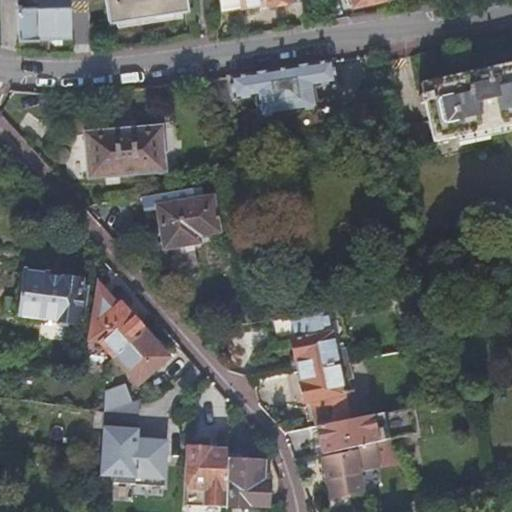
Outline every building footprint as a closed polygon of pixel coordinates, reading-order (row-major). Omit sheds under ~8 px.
[(70,38),(69,0),(38,0),(38,6),(18,6),(19,39),(70,38)] [(104,0),(107,20),(116,19),(181,10),(188,9),(186,0),(104,0)] [(220,0),(222,9),(281,0),(220,0)] [(181,10),(116,19),(117,25),(181,15),(181,10)] [(218,80),(206,81),(211,113),(234,110),(233,101),(257,98),(261,118),(318,110),(315,88),(335,85),(330,62),(218,80)] [(429,122),(401,128),(406,150),(511,127),(511,65),(421,85),(429,122)] [(161,130),(85,135),(89,177),(163,173),(161,130)] [(213,197),(157,206),(164,248),(200,242),(199,235),(219,231),(213,197)] [(79,282),(22,273),(16,316),(50,321),(49,324),(58,325),(58,329),(68,331),(69,326),(73,327),(79,282)] [(511,277),(507,279),(508,282),(479,288),(482,303),(474,305),(478,328),(491,325),(488,308),(511,303),(511,277)] [(98,278),(95,299),(108,301),(111,280),(98,278)] [(409,296),(397,298),(399,312),(426,308),(423,294),(409,296)] [(100,345),(112,359),(143,332),(122,309),(120,308),(117,308),(97,325),(104,333),(99,337),(103,342),(100,345)] [(335,316),(333,310),(325,311),(330,334),(334,352),(342,350),(340,342),(343,336),(340,319),(335,316)] [(330,334),(325,311),(289,318),(294,342),(290,342),(294,363),(296,362),(299,374),(345,365),(342,350),(334,352),(330,334)] [(143,332),(112,359),(133,383),(140,385),(165,362),(165,357),(143,332)] [(345,365),(299,374),(301,383),(299,385),(303,403),(305,404),(310,428),(316,427),(356,418),(345,365)] [(104,398),(103,413),(131,403),(126,390),(104,398)] [(356,418),(316,427),(322,455),(373,444),(386,441),(383,430),(399,427),(398,423),(412,420),(410,408),(356,418)] [(322,455),(319,456),(329,498),(360,491),(356,472),(378,467),(373,444),(322,455)] [(117,446),(115,493),(162,495),(163,448),(117,446)] [(187,449),(186,488),(221,490),(223,451),(187,449)] [(226,463),(224,510),(249,511),(249,508),(266,509),(267,485),(261,485),(262,465),(226,463)]
